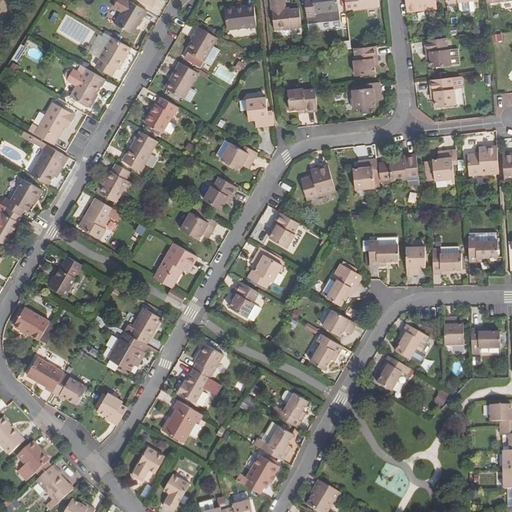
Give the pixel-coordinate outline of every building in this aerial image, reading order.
[(148,11),(129,0),(125,0),(119,10),(122,12),(116,23),(115,24),(133,35),(143,18),(144,19),(148,11)] [(271,0),(275,30),(302,27),(300,9),(285,11),(284,6),(285,6),(284,0),(271,0)] [(316,13),(340,11),(338,0),(305,0),(308,18),(316,17),(316,13)] [(380,7),(379,0),(346,0),(348,11),(380,7)] [(406,0),(408,12),(438,9),(436,0),(406,0)] [(475,0),(460,2),(461,9),(464,12),(472,11),(472,12),(476,11),(478,10),(477,6),(476,6),(475,0)] [(119,10),(114,7),(108,18),(116,23),(122,12),(119,10)] [(237,11),(236,8),(227,9),(229,32),(258,28),(256,9),(237,11)] [(205,62),(218,38),(198,28),(194,35),(197,36),(188,52),(190,53),(186,59),(201,68),(205,62)] [(120,70),(132,49),(113,37),(100,59),(101,60),(97,66),(113,76),(117,69),(120,70)] [(432,55),(432,60),(433,68),(453,66),(451,50),(449,50),(448,38),(427,41),(428,55),(432,55)] [(375,62),(379,61),(377,46),(356,49),(357,61),(356,61),(358,77),(377,74),(376,67),(375,62)] [(175,79),(169,90),(185,99),(200,73),(183,64),(180,70),(178,68),(172,78),(175,79)] [(82,65),(78,72),(83,75),(87,68),(82,65)] [(107,80),(87,68),(83,75),(83,76),(75,71),(69,72),(66,76),(68,80),(78,86),(71,97),(89,108),(90,106),(93,106),(95,102),(94,99),(102,86),(103,87),(107,80)] [(166,88),(169,90),(175,79),(172,78),(166,88)] [(436,95),(437,100),(437,107),(457,105),(456,90),(454,90),(453,79),(431,82),(433,95),(436,95)] [(376,97),(382,96),(381,83),(368,84),(368,89),(355,91),(357,110),(377,108),(377,102),(376,97)] [(305,110),(305,113),(319,111),(316,90),(305,92),(305,90),(289,92),(292,111),(299,111),(305,110)] [(164,134),(175,114),(176,115),(180,109),(163,98),(159,105),(158,104),(146,123),(164,134)] [(260,122),(261,129),(275,127),(273,113),(269,113),(267,99),(247,101),(249,123),(256,123),(260,122)] [(70,129),(77,116),(54,103),(36,134),(55,145),(65,127),(70,129)] [(34,137),(25,132),(23,136),(32,141),(34,137)] [(145,165),(158,142),(141,132),(128,156),(145,165)] [(50,146),(34,137),(32,141),(47,150),(50,146)] [(246,162),(252,166),(259,154),(246,147),(244,151),(231,144),(221,161),(241,172),(244,167),(246,162)] [(46,152),(33,175),(50,185),(59,171),(61,172),(67,163),(62,160),(66,155),(50,146),(46,152)] [(486,154),(480,155),(469,156),(471,176),(500,174),(498,147),(485,148),(486,154)] [(458,164),(457,151),(444,153),(444,160),(440,160),(435,161),(427,162),(429,177),(436,177),(437,181),(456,179),(454,164),(458,164)] [(421,185),(417,156),(403,157),(403,160),(399,161),(391,162),(391,163),(381,165),(383,182),(393,181),(394,182),(409,180),(410,187),(421,185)] [(365,169),(360,170),(355,170),(357,191),(377,188),(375,174),(379,174),(377,161),(365,162),(365,169)] [(105,185),(102,183),(98,192),(116,202),(123,190),(128,193),(134,184),(127,180),(131,173),(118,164),(114,172),(113,171),(108,180),(105,185)] [(318,176),(313,178),(302,181),(308,201),(337,193),(329,166),(317,170),(318,176)] [(228,199),(231,201),(239,188),(220,177),(215,188),(213,187),(204,202),(221,211),(226,204),(228,199)] [(7,207),(22,216),(25,209),(29,211),(37,197),(39,198),(43,191),(24,180),(12,200),(7,198),(3,205),(7,207)] [(89,220),(83,229),(102,240),(108,230),(105,229),(115,210),(97,199),(86,218),(89,220)] [(13,233),(19,222),(22,216),(7,207),(4,213),(2,212),(0,215),(0,241),(8,247),(16,234),(13,233)] [(206,231),(211,235),(218,223),(206,215),(203,220),(191,213),(182,230),(200,241),(203,235),(206,231)] [(278,228),(276,232),(271,239),(289,250),(297,236),(295,235),(301,225),(283,214),(275,226),(278,228)] [(81,228),(83,229),(89,220),(86,218),(81,228)] [(13,233),(16,234),(22,223),(19,222),(13,233)] [(482,258),(486,258),(500,258),(500,242),(478,242),(478,238),(470,238),(470,263),(482,262),(482,258)] [(381,262),(386,262),(400,262),(400,245),(379,245),(379,241),(370,241),(371,266),(381,266),(381,262)] [(175,244),(155,278),(172,288),(173,289),(184,270),(187,266),(191,268),(198,257),(175,244)] [(417,268),(421,268),(427,268),(427,247),(407,248),(408,275),(417,275),(417,268)] [(271,259),(274,255),(263,248),(255,260),(262,263),(259,268),(257,272),(254,271),(250,278),(269,289),(272,282),(274,283),(284,267),(271,259)] [(443,270),(452,270),(463,270),(462,254),(442,254),(442,249),(434,249),(435,274),(443,274),(443,270)] [(286,262),(274,255),(271,259),(284,267),(286,262)] [(262,263),(255,260),(253,265),(259,268),(262,263)] [(81,272),(65,263),(50,288),(66,297),(81,272)] [(354,288),(357,290),(362,282),(340,269),(336,277),(339,280),(329,298),(343,306),(349,296),(354,288)] [(263,309),(255,304),(261,294),(242,283),(235,295),(238,297),(236,301),(231,308),(255,321),(263,309)] [(173,289),(172,288),(168,295),(183,303),(186,297),(173,289)] [(40,340),(51,322),(26,308),(15,326),(40,340)] [(152,331),(154,332),(162,319),(144,309),(133,329),(147,338),(152,331)] [(346,329),(352,333),(357,324),(334,311),(324,328),(342,338),(344,333),(346,329)] [(456,326),(455,319),(446,319),(447,346),(466,346),(466,326),(459,326),(456,326)] [(411,361),(417,351),(421,343),(426,346),(430,339),(408,326),(402,336),(406,338),(403,343),(398,354),(411,361)] [(481,334),(481,329),(472,330),(473,354),(481,354),(481,350),(501,350),(501,334),(490,334),(481,334)] [(335,355),(338,357),(344,347),(323,335),(318,343),(322,345),(311,363),(326,371),(333,359),(335,355)] [(137,362),(140,364),(146,353),(123,339),(110,360),(131,373),(135,365),(137,362)] [(197,371),(211,379),(225,356),(206,346),(196,363),(199,364),(195,370),(197,371)] [(417,351),(411,361),(420,366),(425,358),(424,354),(417,351)] [(390,366),(386,374),(380,384),(394,391),(403,374),(408,376),(412,370),(390,357),(386,364),(390,366)] [(53,393),(64,374),(65,373),(39,358),(28,376),(47,387),(46,389),(53,393)] [(382,372),(386,374),(390,366),(386,364),(382,372)] [(197,405),(211,379),(197,371),(189,384),(186,388),(183,387),(179,394),(197,405)] [(62,396),(66,399),(78,405),(88,388),(64,374),(53,393),(61,397),(62,396)] [(436,402),(444,406),(449,396),(440,392),(436,402)] [(114,419),(113,422),(118,425),(128,408),(122,405),(124,402),(108,393),(99,410),(108,415),(114,419)] [(299,420),(304,412),(309,403),(294,394),(285,411),(281,409),(277,415),(299,428),(302,422),(299,420)] [(200,424),(202,420),(205,416),(180,402),(175,409),(178,411),(166,433),(186,444),(190,437),(198,422),(200,424)] [(511,407),(492,407),(492,424),(501,423),(501,430),(511,430),(511,407)] [(299,420),(302,422),(307,414),(304,412),(299,420)] [(25,442),(4,418),(0,421),(0,445),(10,456),(25,442)] [(284,453),(288,445),(295,434),(281,427),(271,445),(267,443),(263,450),(283,462),(287,455),(284,453)] [(511,430),(501,430),(502,438),(511,438),(511,453),(511,452),(511,430)] [(263,450),(267,443),(261,439),(257,446),(263,450)] [(41,478),(52,468),(47,464),(50,461),(34,442),(18,457),(35,475),(37,474),(41,478)] [(284,453),(287,455),(292,447),(288,445),(284,453)] [(150,449),(134,477),(145,484),(152,472),(157,476),(167,459),(150,449)] [(266,490),(279,467),(260,456),(247,479),(250,481),(246,486),(261,495),(264,489),(266,490)] [(52,468),(59,476),(62,474),(55,466),(52,468)] [(73,491),(59,476),(52,468),(41,478),(36,483),(57,506),(73,491)] [(401,479),(402,478),(383,468),(375,483),(402,498),(409,484),(401,479)] [(191,484),(173,475),(164,491),(171,495),(164,505),(175,511),(191,484)] [(323,511),(328,511),(340,493),(319,481),(315,489),(317,490),(309,504),(323,511)] [(214,499),(203,502),(205,510),(216,507),(214,499)] [(254,511),(251,500),(235,504),(235,507),(229,509),(229,511),(254,511)] [(85,508),(81,506),(72,501),(65,511),(94,511),(95,510),(87,505),(85,508)]
